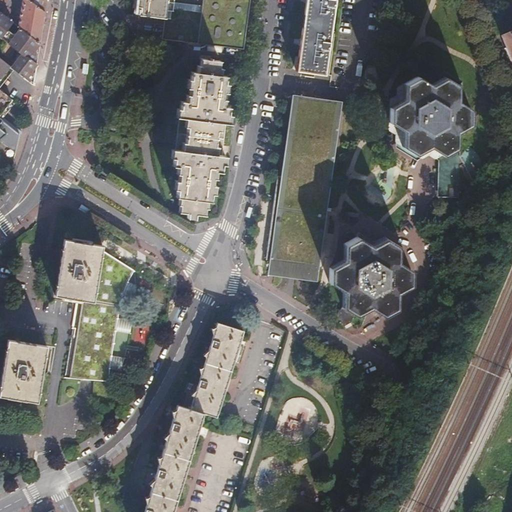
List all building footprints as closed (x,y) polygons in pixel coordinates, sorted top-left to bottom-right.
[(45,12),(28,0),(23,0),(20,19),(15,16),(15,11),(8,6),(4,8),(8,0),(0,0),(0,12),(13,22),(21,29),(40,43),(45,12)] [(28,0),(45,12),(47,2),(47,0),(28,0)] [(137,0),(136,7),(135,15),(161,18),(159,37),(242,48),(248,10),(249,0),(137,0)] [(303,0),(294,69),(322,73),(332,0),(303,0)] [(33,82),(40,43),(21,29),(18,32),(14,33),(10,29),(10,26),(13,22),(0,12),(0,36),(6,42),(0,49),(0,51),(6,57),(14,47),(22,53),(12,66),(11,67),(13,69),(33,84),(33,82)] [(511,31),(501,36),(506,47),(505,48),(510,60),(511,59),(511,31)] [(0,86),(13,69),(11,67),(0,58),(0,86)] [(176,197),(176,201),(175,210),(185,212),(184,216),(191,217),(192,213),(201,213),(203,203),(203,200),(206,201),(207,194),(210,195),(211,185),(208,185),(209,178),(212,178),(213,170),(217,171),(218,164),(221,164),(223,155),(213,154),(214,144),(211,144),(213,130),(217,131),(218,122),(227,123),(228,115),(224,115),(225,107),(221,106),(222,99),(219,99),(219,91),(223,92),(224,84),(221,83),(222,76),(218,75),(219,67),(216,66),(217,60),(197,58),(196,64),(193,64),(192,72),(188,71),(187,79),(184,78),(183,86),(186,87),(185,94),(182,94),(181,101),(177,100),(176,108),(174,108),(173,116),(182,117),(181,126),(184,126),(182,140),(179,140),(178,150),(169,148),(167,158),(170,158),(169,165),(173,165),(172,173),(175,174),(175,181),(171,181),(170,190),(173,190),(173,196),(176,197)] [(388,106),(387,123),(400,131),(400,146),(414,154),(426,147),(440,155),(454,147),(454,132),(468,124),(468,109),(454,100),(455,84),(443,78),(428,85),(414,76),(401,83),(401,100),(388,106)] [(0,114),(11,100),(12,99),(1,90),(0,89),(0,114)] [(291,96),(268,268),(308,275),(316,216),(356,221),(372,106),(291,96)] [(11,100),(0,114),(0,116),(2,118),(14,103),(11,100)] [(375,177),(373,194),(390,197),(393,180),(375,177)] [(328,267),(327,282),(340,290),(340,306),(353,315),(368,307),(380,316),(393,308),(394,292),(407,284),(409,270),(395,261),(396,246),(383,238),(369,245),(356,237),(342,244),(341,259),(328,267)] [(63,252),(56,297),(78,301),(64,380),(108,382),(115,332),(117,326),(120,311),(122,302),(126,291),(133,273),(102,253),(102,248),(65,243),(63,252)] [(188,409),(201,413),(214,417),(241,331),(214,323),(188,409)] [(9,341),(0,396),(38,403),(47,348),(9,341)] [(170,511),(201,413),(188,409),(175,405),(141,511),(170,511)]
